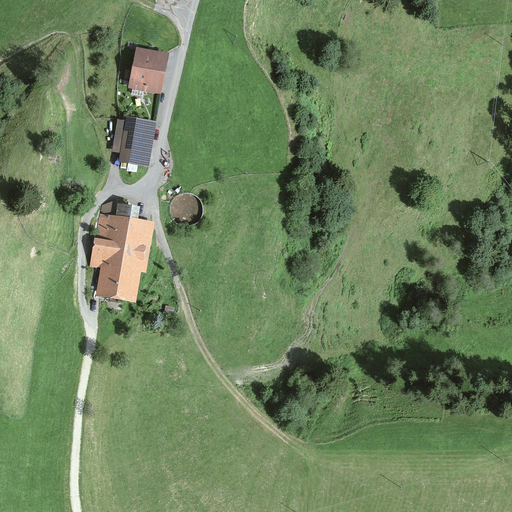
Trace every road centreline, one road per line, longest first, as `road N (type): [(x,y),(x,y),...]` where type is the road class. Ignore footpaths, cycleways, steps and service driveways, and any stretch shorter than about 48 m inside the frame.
road 1 (unclassified): [(196,0),(152,177),(106,195),(85,225),(82,292),(94,333)]
road 2 (track): [(162,241),(218,372),(251,410),(306,449)]
road 3 (track): [(0,61),(48,34),(75,38),(85,102),(118,192)]
road 4 (track): [(78,511),(76,456),(94,333)]
